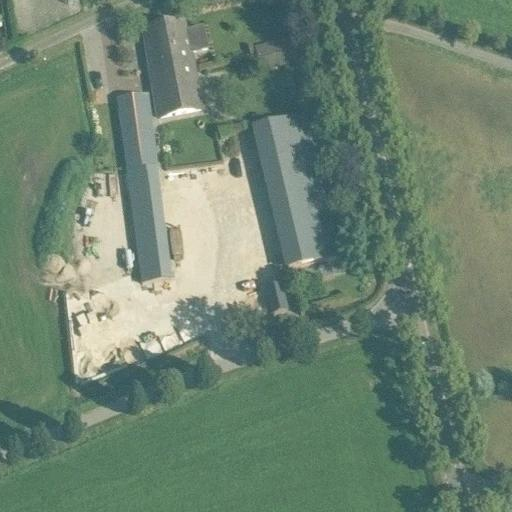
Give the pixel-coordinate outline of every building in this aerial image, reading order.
[(153,89),(196,82),(183,23),(144,32),(153,89)] [(255,48),(260,71),(299,61),(294,39),(255,48)] [(202,111),(196,82),(153,89),(158,120),(202,111)] [(147,95),(117,99),(142,285),(173,281),(151,123),(147,95)] [(339,259),(305,118),(255,130),(288,271),(339,259)] [(287,313),(281,287),(265,291),(272,317),(287,313)]
